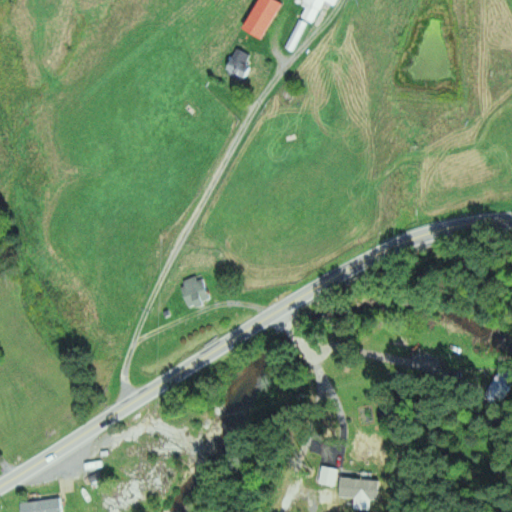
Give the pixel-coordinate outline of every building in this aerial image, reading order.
[(260,0),(243,29),(262,40),(283,5),(274,0),(260,0)] [(306,0),(301,19),(312,22),(328,3),(336,5),(336,0),(306,0)] [(253,58),(239,49),(227,69),(241,78),(253,58)] [(191,309),(211,300),(199,275),(179,284),(191,309)] [(511,389),(498,379),(486,396),(499,405),(511,389)] [(379,459),(379,437),(358,437),(358,459),(379,459)] [(21,505),(21,511),(62,511),(60,497),(21,505)]
